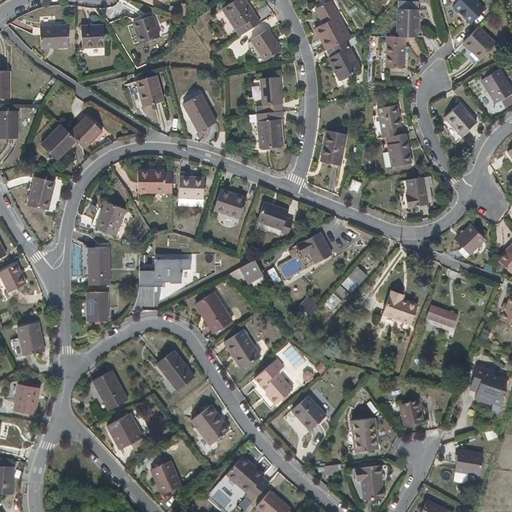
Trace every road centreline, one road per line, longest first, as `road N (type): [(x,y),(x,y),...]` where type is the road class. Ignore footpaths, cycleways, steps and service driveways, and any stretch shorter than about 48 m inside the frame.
road 1 (residential): [(65,370),(134,323),(175,323),(278,458),(339,511)]
road 2 (residential): [(162,146),(45,70),(0,19)]
road 3 (residential): [(162,146),(106,153),(85,170),(64,216),(54,286)]
road 4 (residential): [(290,186),(310,107),(302,43),(278,0)]
road 5 (residential): [(52,410),(151,511)]
road 6 (residential): [(466,199),(420,107),(434,77)]
road 7 (residential): [(290,186),(162,146)]
road 8 (residential): [(404,232),(290,186)]
